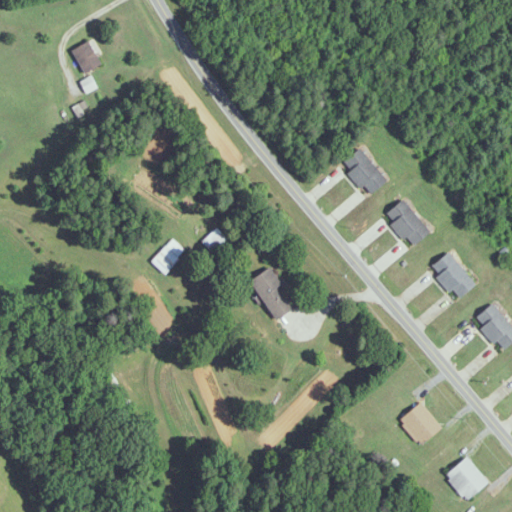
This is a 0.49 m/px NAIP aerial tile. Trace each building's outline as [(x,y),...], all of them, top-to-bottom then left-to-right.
[(71,51),(85,74),(101,64),(87,41),(71,51)] [(384,215),(409,247),(428,232),(403,200),(384,215)] [(186,251),(172,238),(149,262),(163,275),(186,251)] [(474,284),(447,252),(428,269),(455,300),(474,284)] [(274,320),(293,308),(268,268),(249,280),(274,320)] [(472,321),(501,352),(511,341),(511,328),(490,305),(472,321)] [(398,420),(419,446),(441,429),(420,403),(398,420)] [(445,472),(462,501),(486,487),(470,458),(445,472)]
